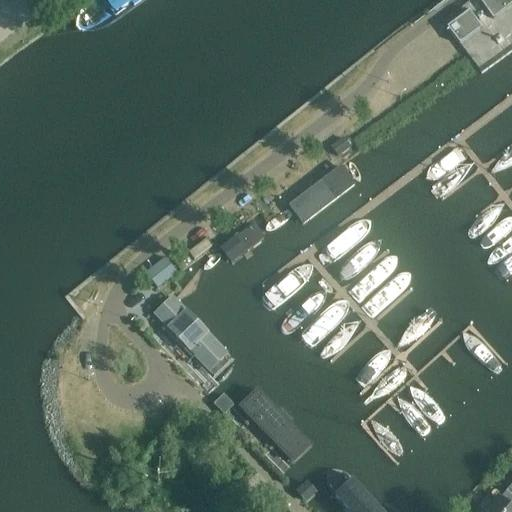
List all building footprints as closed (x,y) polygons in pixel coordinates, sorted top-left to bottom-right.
[(449,26),(447,28),(459,45),(467,55),(474,65),(481,74),(511,49),(511,0),(471,0),(442,23),(443,23),(445,21),(447,24),(449,26)] [(330,146),(337,156),(350,147),(343,137),(330,146)] [(289,208),(303,227),(354,189),(340,170),(289,208)] [(253,222),(215,251),(228,269),(267,240),(253,222)] [(205,242),(188,255),(193,262),(210,249),(205,242)] [(177,274),(165,259),(160,263),(145,274),(154,285),(157,289),(177,274)] [(171,295),(151,314),(206,375),(209,373),(227,356),(171,295)] [(270,443),(291,465),(291,466),(292,467),(293,467),(294,467),(296,467),(297,466),(306,459),(306,458),(306,457),(306,455),(306,454),(306,452),(305,451),(249,390),(248,390),(247,389),(245,389),(244,389),(243,389),(242,389),(241,390),(232,397),(232,399),(231,400),(231,402),(232,403),(232,405),(249,422),(270,443)] [(221,396),(214,403),(224,414),(231,407),(221,396)] [(330,479),(327,484),(327,486),(327,489),(328,493),(342,508),(345,511),(382,511),(349,474),(347,472),(343,472),(341,472),(336,474),(333,476),(330,479)] [(511,511),(511,484),(505,492),(511,498),(511,500),(508,506),(499,498),(492,505),(486,499),(478,508),(480,510),(478,511),(511,511)]
